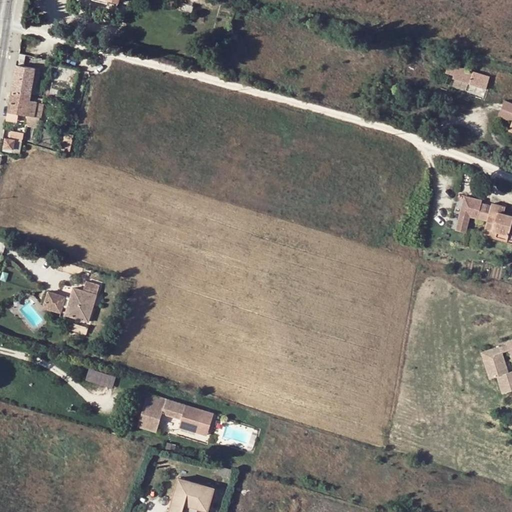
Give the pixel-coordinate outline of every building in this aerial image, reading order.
[(488,76),(427,57),(424,69),(485,87),(488,76)] [(18,60),(12,91),(31,95),(36,69),(24,66),(25,61),(18,60)] [(31,95),(12,91),(8,113),(27,116),(30,100),(31,95)] [(498,113),(511,119),(511,101),(505,98),(498,113)] [(30,100),(27,116),(25,124),(38,126),(40,118),(42,105),(37,103),(37,101),(30,100)] [(58,110),(49,108),(47,117),(56,119),(58,110)] [(24,131),(11,128),(9,136),(16,137),(22,139),(24,131)] [(72,142),(75,132),(65,129),(63,139),(72,142)] [(5,138),(4,147),(14,149),(15,140),(5,138)] [(63,139),(60,149),(69,152),(72,142),(63,139)] [(22,141),(15,140),(14,149),(13,152),(20,153),(22,141)] [(487,217),(491,202),(481,199),(482,196),(464,191),(455,225),(465,228),(469,212),(487,217)] [(501,202),(491,199),(491,202),(487,217),(484,227),(496,230),(495,237),(508,241),(511,224),(511,213),(504,211),(499,210),(501,202)] [(496,230),(484,227),(482,233),(495,237),(496,230)] [(86,280),(83,290),(97,295),(100,284),(86,280)] [(88,322),(97,295),(83,290),(74,287),(70,299),(49,292),(44,307),(61,313),(63,306),(68,307),(65,315),(88,322)] [(511,337),(493,344),(494,347),(485,350),(488,359),(479,362),(485,380),(492,377),(498,394),(511,389),(511,375),(510,371),(503,373),(496,353),(503,351),(506,360),(511,357),(511,337)] [(485,350),(476,353),(479,362),(488,359),(485,350)] [(112,387),(115,377),(90,369),(86,379),(112,387)] [(148,392),(137,426),(156,432),(162,413),(181,419),(179,426),(196,431),(199,422),(210,426),(214,413),(148,392)] [(199,422),(196,431),(207,435),(210,426),(199,422)] [(206,511),(212,488),(176,477),(167,510),(174,511),(179,511),(182,504),(206,511)]
